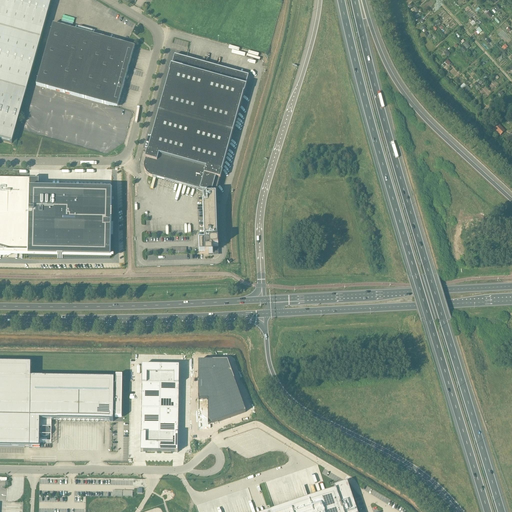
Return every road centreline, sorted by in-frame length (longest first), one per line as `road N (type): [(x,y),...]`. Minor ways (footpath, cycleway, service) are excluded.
road 1 (motorway): [(500,511),(423,265),(354,0)]
road 2 (motorway): [(341,0),(364,105),(486,511)]
road 3 (unclassified): [(108,0),(152,25),(159,39),(129,151),(116,161),(0,161)]
road 4 (motorway): [(319,0),(263,204),(263,279)]
road 5 (motorway): [(266,332),(269,366),(288,399),(419,475),(460,511)]
road 6 (motorway): [(511,201),(399,89),(364,0)]
road 7 (trunk): [(247,300),(0,306)]
road 8 (trunk): [(0,318),(245,314)]
road 9 (trunk): [(286,312),(511,300)]
road 10 (trunk): [(511,286),(288,298)]
road 11 (unclassified): [(0,469),(185,468)]
